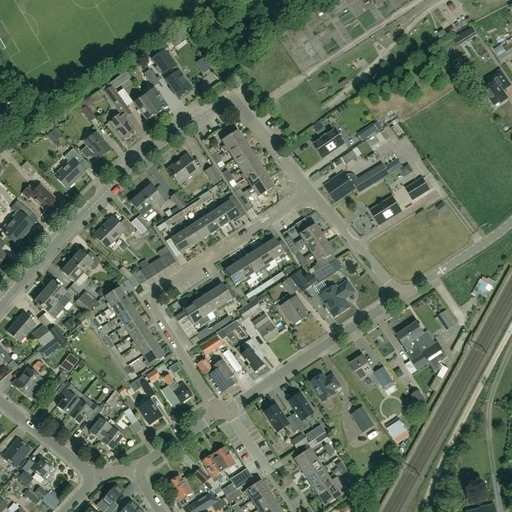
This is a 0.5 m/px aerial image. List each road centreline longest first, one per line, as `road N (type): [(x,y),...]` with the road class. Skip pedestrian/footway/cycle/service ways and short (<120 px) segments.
road 1 (residential): [(223,410),(156,312),(156,294),(313,192)]
road 2 (residential): [(0,309),(121,173),(231,98)]
road 3 (residential): [(223,410),(400,298)]
road 4 (track): [(511,327),(422,511)]
road 5 (residential): [(400,298),(313,192)]
road 6 (residential): [(400,298),(511,222)]
road 7 (residential): [(313,192),(231,98)]
